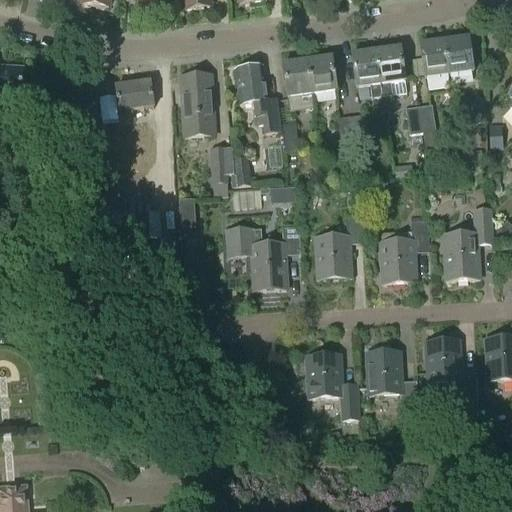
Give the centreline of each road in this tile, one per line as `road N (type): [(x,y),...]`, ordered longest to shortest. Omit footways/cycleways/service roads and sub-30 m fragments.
road 1 (residential): [(0,27),(98,49),(159,49),(463,4)]
road 2 (residential): [(511,311),(261,327)]
road 3 (residential): [(261,327),(220,327),(203,349),(212,381),(250,380),(258,367)]
